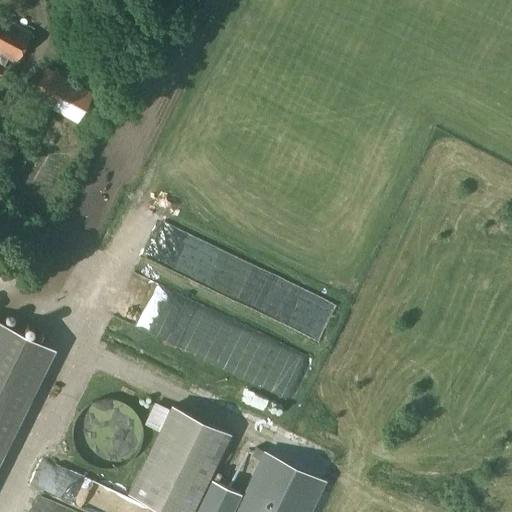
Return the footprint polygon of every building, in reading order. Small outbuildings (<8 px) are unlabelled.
[(15,62),(31,33),(0,15),(0,53),(0,54),(0,53),(0,80),(1,82),(9,69),(4,66),(8,58),(15,62)] [(78,123),(93,92),(45,66),(29,97),(78,123)] [(139,140),(145,150),(162,140),(156,130),(139,140)] [(25,261),(38,239),(21,229),(8,251),(25,261)] [(0,444),(48,346),(0,322),(0,444)] [(62,451),(107,467),(117,441),(125,444),(134,418),(81,398),(62,451)] [(171,511),(204,511),(240,438),(171,404),(129,492),(171,511)] [(308,511),(324,480),(268,453),(239,511),(308,511)] [(33,511),(25,506),(12,501),(7,511),(33,511)]
